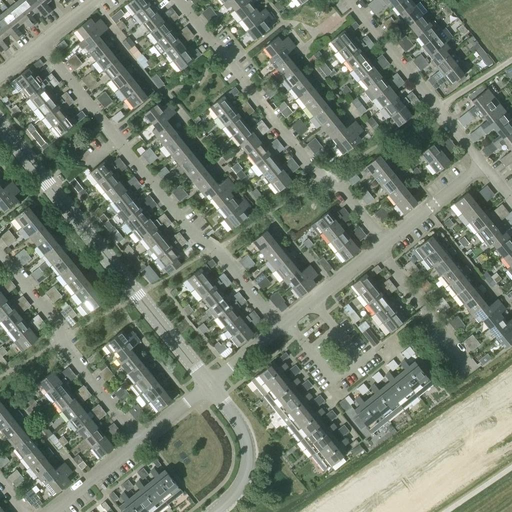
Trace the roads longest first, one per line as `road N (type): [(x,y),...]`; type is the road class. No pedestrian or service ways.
road 1 (residential): [(278,329),(39,43)]
road 2 (tertiary): [(209,384),(0,125)]
road 3 (residential): [(383,244),(179,0)]
road 4 (residential): [(140,439),(66,352),(0,253)]
road 5 (residential): [(328,511),(511,388)]
road 6 (residential): [(482,166),(349,0)]
road 7 (residential): [(312,301),(357,358),(332,379),(288,321)]
road 8 (tertiary): [(212,511),(251,460),(247,434),(209,384)]
road 9 (residential): [(471,370),(375,251)]
road 10 (residential): [(383,244),(482,166)]
